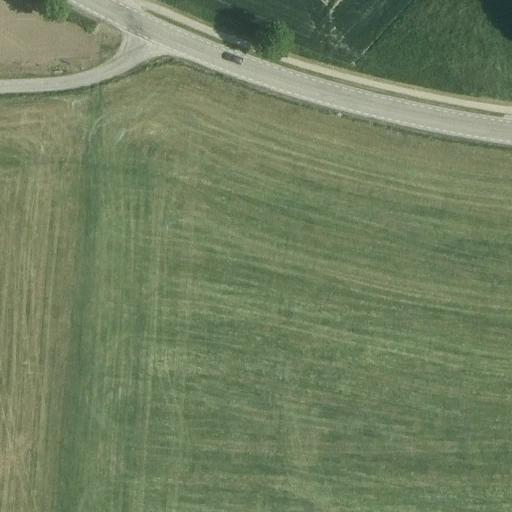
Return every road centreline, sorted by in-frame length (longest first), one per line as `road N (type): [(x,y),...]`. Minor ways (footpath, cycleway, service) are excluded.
road 1 (unclassified): [(87,0),(301,88),(511,133)]
road 2 (track): [(151,31),(129,60),(80,80),(0,87)]
